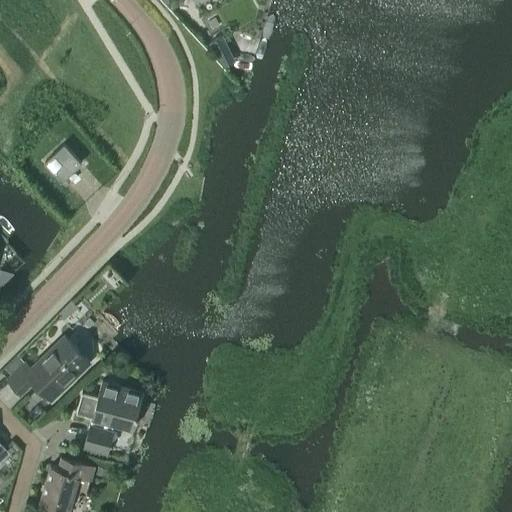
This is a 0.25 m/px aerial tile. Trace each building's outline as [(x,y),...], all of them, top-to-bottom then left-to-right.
[(222,35),(210,42),(216,54),(228,48),(222,35)] [(61,180),(81,163),(64,144),(44,162),(61,180)] [(17,354),(4,367),(12,375),(8,379),(21,392),(34,379),(51,398),(89,361),(65,335),(31,368),(17,354)] [(133,428),(143,392),(102,380),(98,395),(82,391),(76,412),(97,417),(95,425),(90,423),(84,445),(108,452),(114,431),(111,430),(114,422),(133,428)] [(91,478),(95,465),(62,456),(59,467),(50,465),(40,503),(69,511),(70,505),(76,507),(80,493),(86,494),(90,477),(91,478)]
